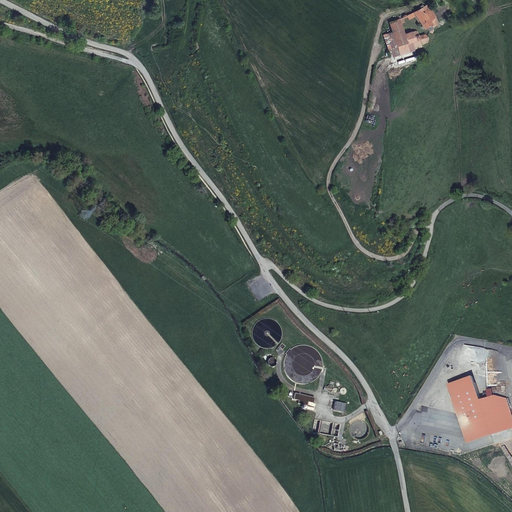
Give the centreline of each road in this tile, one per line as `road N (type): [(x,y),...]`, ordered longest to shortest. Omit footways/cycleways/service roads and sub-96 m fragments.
road 1 (unclassified): [(263,264),(312,299),(373,310),(414,284),(445,204),(478,196),(511,213)]
road 2 (tertiary): [(263,264),(290,305),(362,378),(390,433),(407,511)]
road 3 (tertiary): [(138,62),(175,137),(263,264)]
road 4 (tertiary): [(0,1),(138,62)]
road 5 (unclassified): [(138,62),(0,23)]
